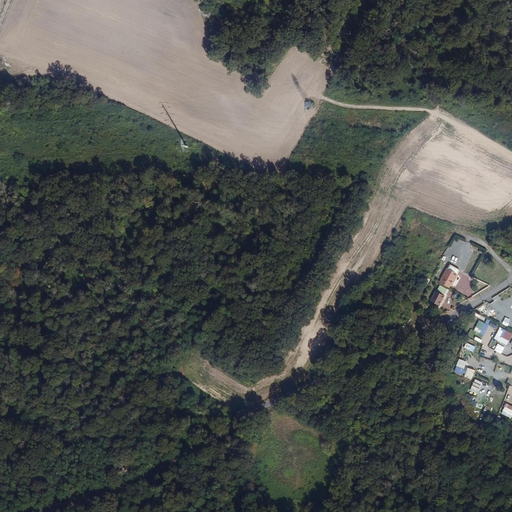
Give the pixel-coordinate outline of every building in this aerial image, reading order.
[(445,273),(443,277),(441,281),(450,286),(453,278),(449,276),(445,273)] [(445,289),(438,285),(431,298),(439,302),(445,289)] [(506,311),(502,309),(497,316),(502,319),(506,311)] [(485,335),(490,320),(486,319),(485,323),(478,320),(474,332),(485,335)] [(500,327),(496,335),(502,337),(506,330),(500,327)] [(472,352),(474,346),(466,342),(464,348),(472,352)] [(454,372),(464,376),(467,367),(457,363),(454,372)] [(464,377),(471,380),(475,370),(467,368),(464,377)] [(471,399),(475,390),(478,391),(482,383),(474,379),(466,397),(471,399)] [(511,405),(505,403),(503,410),(511,413),(511,405)]
